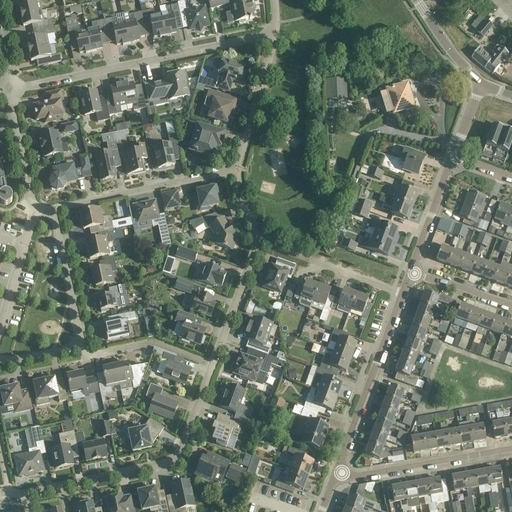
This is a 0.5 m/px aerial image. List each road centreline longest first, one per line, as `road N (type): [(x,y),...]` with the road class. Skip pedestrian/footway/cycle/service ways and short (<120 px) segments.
road 1 (residential): [(22,495),(174,457),(259,240)]
road 2 (residential): [(9,89),(273,34)]
road 3 (residential): [(335,471),(403,294)]
road 4 (residential): [(49,209),(234,171)]
road 5 (residential): [(335,471),(352,477),(511,449)]
road 6 (residential): [(234,171),(273,34)]
road 7 (residential): [(79,345),(49,209)]
road 8 (residential): [(410,273),(452,156)]
